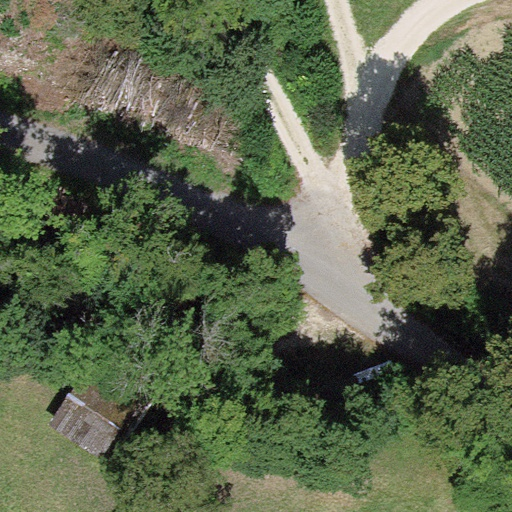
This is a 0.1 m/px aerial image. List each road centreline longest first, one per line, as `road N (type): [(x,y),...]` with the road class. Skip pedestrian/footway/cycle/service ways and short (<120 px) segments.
road 1 (unclassified): [(0,142),(148,196),(312,277),(511,411)]
road 2 (track): [(0,310),(261,349),(367,314)]
road 3 (track): [(220,0),(281,128),(328,192)]
road 4 (track): [(312,277),(357,80)]
road 5 (track): [(357,80),(406,34),(462,0)]
